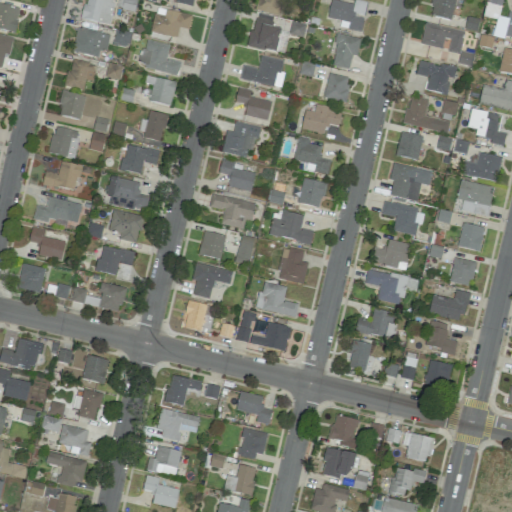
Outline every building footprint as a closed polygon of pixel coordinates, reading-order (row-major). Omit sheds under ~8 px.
[(114,0),(84,0),(81,19),(109,25),(114,0)] [(256,0),(255,11),(279,14),(280,0),(256,0)] [(366,2),(355,0),(354,0),(353,4),(333,0),(330,0),(327,18),(340,21),(339,27),(360,32),(363,17),(366,2)] [(431,0),(429,16),(451,20),(454,0),(431,0)] [(487,0),(483,16),(497,20),(502,0),(487,0)] [(0,29),(14,33),(19,8),(0,3),(0,29)] [(191,15),(165,10),(164,16),(154,14),(150,32),(176,37),(178,27),(188,29),(191,15)] [(501,35),(511,37),(511,12),(507,12),(501,35)] [(248,46),(275,52),(280,29),(271,27),(273,17),(255,13),(248,46)] [(464,32),(425,22),(420,44),(442,49),(444,38),(450,39),(447,51),(459,54),(464,32)] [(71,51),(97,58),(100,49),(105,51),(109,36),(78,27),(71,51)] [(12,37),(0,34),(0,68),(1,69),(4,54),(9,55),(12,37)] [(360,39),(337,34),(330,66),(348,69),(351,55),(356,56),(360,39)] [(168,45),(144,40),(138,67),(178,75),(180,62),(166,59),(168,45)] [(511,74),(511,50),(503,48),(498,72),(511,74)] [(473,54),(460,51),(458,63),(470,66),(473,54)] [(282,60),(260,56),(257,69),(242,65),(240,79),(281,88),(284,74),(280,73),(282,60)] [(95,65),(70,59),(64,86),(82,90),(84,80),(91,82),(95,65)] [(299,74),(312,75),(314,64),(301,62),(299,74)] [(415,75),(427,77),(425,91),(446,94),(448,77),(454,78),(455,67),(417,62),(415,75)] [(323,99),(344,103),(349,78),(328,73),(323,99)] [(144,83),(152,85),(148,101),(170,106),(175,82),(146,76),(144,83)] [(482,86),(478,104),(511,111),(511,109),(511,81),(505,81),(503,90),(482,86)] [(271,102),(249,97),(250,90),(237,88),(234,102),(245,104),(243,115),(267,120),(271,102)] [(79,120),(84,96),(62,91),(57,115),(79,120)] [(402,123),(437,132),(439,120),(424,116),(428,100),(409,96),(402,123)] [(301,130),(323,134),(325,124),(337,127),(341,110),(315,105),(314,112),(304,111),(301,130)] [(503,146),(505,134),(495,132),(498,116),(471,110),(466,128),(476,130),(474,137),(490,140),(489,143),(503,146)] [(160,140),(166,115),(148,111),(146,121),(141,120),(137,135),(160,140)] [(248,158),(253,136),(257,137),(260,126),(235,121),(232,132),(226,130),(221,152),(248,158)] [(47,153),(72,159),(79,132),(54,126),(47,153)] [(395,155),(416,161),(422,137),(401,132),(395,155)] [(330,160),(319,157),(321,147),(307,144),(308,139),(298,137),(292,160),(315,164),(313,172),(327,175),(330,160)] [(158,150),(124,145),(120,171),(140,174),(142,162),(155,164),(158,150)] [(500,157),(477,154),(476,164),(464,162),(463,176),(497,180),(500,157)] [(227,187),(250,192),(254,173),(241,170),(242,164),(221,160),(218,173),(229,176),(227,187)] [(41,185),(74,192),(79,165),(59,161),(57,173),(44,171),(41,185)] [(431,170),(392,164),(389,180),(392,180),(389,197),(416,201),(419,184),(428,185),(431,170)] [(139,183),(109,176),(105,194),(111,195),(109,204),(145,212),(148,197),(137,194),(139,183)] [(325,183),(302,179),(297,203),(319,208),(325,183)] [(493,188),(460,180),(455,199),(462,201),(460,210),(486,217),(493,188)] [(242,229),(244,220),(251,221),(254,203),(211,194),(209,208),(223,210),(220,225),(242,229)] [(45,207),(36,205),(32,219),(47,223),(48,217),(76,224),(81,205),(48,197),(45,207)] [(392,231),(416,237),(422,210),(383,201),(380,214),(395,218),(392,231)] [(136,243),(142,216),(112,210),(108,230),(120,232),(118,239),(136,243)] [(303,216),(282,211),(280,220),(272,218),(268,234),(309,245),(313,231),(300,228),(303,216)] [(456,247),(478,252),(483,228),(461,223),(456,247)] [(61,260),(64,242),(42,237),(44,230),(31,227),(28,241),(39,244),(36,255),(61,260)] [(220,259),(223,235),(201,232),(198,256),(220,259)] [(235,262),(247,264),(253,238),(240,236),(235,262)] [(406,269),(409,244),(385,240),(384,249),(371,247),(369,264),(406,269)] [(114,276),(117,263),(130,266),(133,253),(101,245),(95,271),(114,276)] [(306,263),(301,262),(303,251),(282,247),(277,280),(303,284),(306,263)] [(474,262),(453,258),(448,282),(469,287),(474,262)] [(209,299),(213,281),(229,284),(231,271),(194,263),(191,279),(195,280),(192,296),(209,299)] [(38,295),(44,269),(22,264),(15,289),(38,295)] [(406,276),(367,270),(364,283),(378,286),(376,301),(401,305),(406,276)] [(68,288),(48,282),(45,294),(65,300),(68,288)] [(285,287),(263,282),(261,292),(257,291),(253,309),(294,317),(297,304),(282,301),(285,287)] [(123,287),(101,284),(97,308),(120,312),(123,287)] [(70,302),(97,307),(99,299),(84,296),(85,290),(73,288),(70,302)] [(427,313),(461,321),(468,293),(454,290),(452,300),(432,295),(427,313)] [(206,305),(187,301),(182,328),(200,332),(206,305)] [(354,332),(393,339),(395,324),(392,323),(394,313),(373,309),(370,321),(356,318),(354,332)] [(453,354),(456,342),(445,339),(448,325),(430,320),(423,347),(453,354)] [(233,326),(220,323),(218,335),(231,338),(233,326)] [(262,347),(284,352),(289,328),(267,323),(262,347)] [(247,342),(250,330),(238,327),(236,340),(247,342)] [(0,362),(33,370),(39,344),(17,339),(14,351),(1,348),(0,351),(0,362)] [(346,367),(363,371),(371,345),(353,340),(346,367)] [(68,364),(71,352),(58,349),(56,361),(68,364)] [(80,379),(102,384),(108,361),(86,355),(80,379)] [(445,389),(451,365),(429,360),(423,383),(445,389)] [(394,378),(397,366),(386,363),(383,375),(394,378)] [(9,371),(0,369),(0,383),(4,385),(2,396),(26,400),(29,382),(8,378),(9,371)] [(185,389),(199,391),(201,381),(169,376),(164,403),(182,406),(185,389)] [(219,387),(206,384),(204,397),(216,400),(219,387)] [(81,397),(74,395),(71,408),(78,409),(76,416),(95,420),(100,393),(83,389),(81,397)] [(262,397),(239,391),(234,410),(256,415),(254,422),(268,425),(271,409),(259,407),(262,397)] [(198,416),(159,409),(155,430),(161,431),(160,438),(177,441),(180,426),(195,429),(198,416)] [(353,438),(357,420),(333,415),(328,439),(340,441),(339,446),(354,449),(356,439),(353,438)] [(60,419),(43,416),(40,428),(57,432),(60,419)] [(69,453),(87,457),(90,443),(85,442),(87,430),(60,425),(57,443),(70,446),(69,453)] [(262,458),(266,433),(242,429),(238,455),(262,458)] [(399,430),(387,429),(385,441),(397,443),(399,430)] [(401,445),(407,446),(404,458),(427,463),(432,438),(404,432),(401,445)] [(0,470),(0,473),(23,479),(26,467),(7,462),(10,450),(1,448),(3,441),(0,440),(0,466),(1,467),(0,470)] [(145,470),(174,477),(180,452),(157,446),(154,459),(148,457),(145,470)] [(320,475),(337,478),(338,475),(349,478),(354,454),(326,448),(320,475)] [(85,460),(47,453),(45,464),(59,466),(57,482),(80,486),(85,460)] [(511,511),(511,465),(487,460),(475,511),(511,511)] [(255,468),(238,465),(235,478),(226,476),(223,490),(250,495),(255,468)] [(425,471),(411,469),(411,471),(395,468),(394,478),(390,477),(388,493),(403,495),(404,489),(411,490),(412,482),(423,483),(425,471)] [(151,504),(175,508),(178,489),(157,486),(158,478),(144,476),(142,490),(153,492),(151,504)] [(348,490),(318,482),(310,509),(319,511),(333,511),(336,499),(345,501),(348,490)] [(72,511),(76,497),(57,493),(55,499),(48,497),(45,509),(53,511),(72,511)] [(380,511),(414,511),(416,504),(383,498),(380,511)] [(247,511),(250,501),(239,499),(237,507),(218,503),(216,511),(247,511)]
